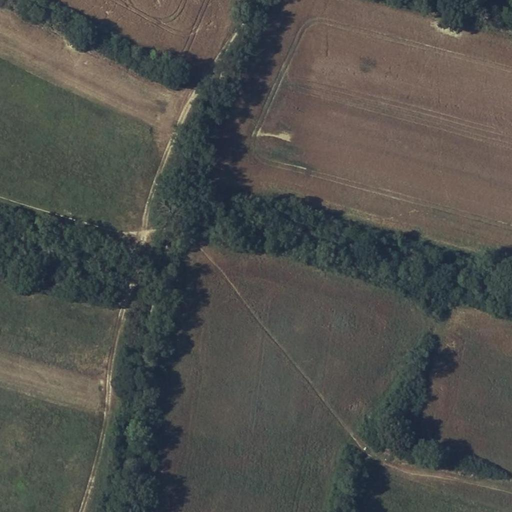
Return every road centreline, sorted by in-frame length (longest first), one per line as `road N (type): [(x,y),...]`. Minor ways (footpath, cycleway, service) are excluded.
road 1 (track): [(511,503),(361,451),(192,236),(150,228),(109,233),(0,197)]
road 2 (track): [(140,233),(81,511)]
